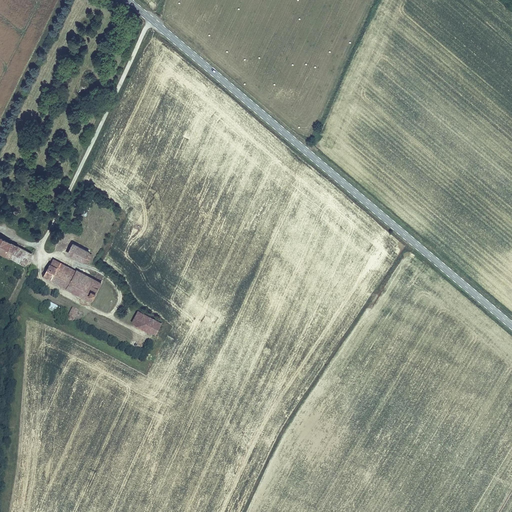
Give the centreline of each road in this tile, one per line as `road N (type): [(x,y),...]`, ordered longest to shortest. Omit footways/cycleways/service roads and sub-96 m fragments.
road 1 (secondary): [(511,325),(127,0)]
road 2 (unknown): [(153,21),(42,251),(107,276),(123,295),(114,319)]
